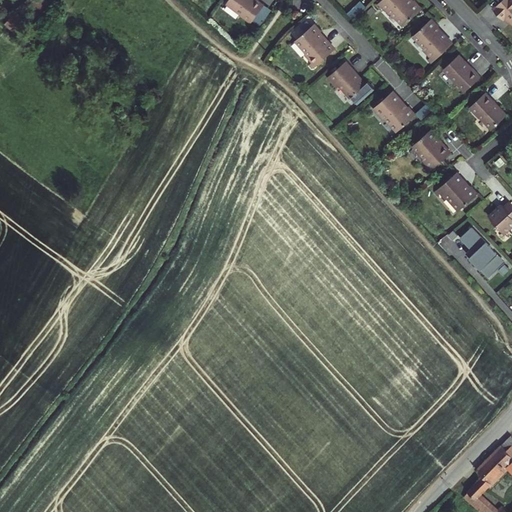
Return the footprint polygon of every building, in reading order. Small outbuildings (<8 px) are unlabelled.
[(228,0),(242,11),(241,12),(252,20),(266,1),(264,0),(228,0)] [(391,11),(394,9),(406,23),(426,4),(422,0),(380,0),(384,4),(391,11)] [(511,0),(500,0),(495,5),(506,16),(509,13),(511,15),(511,0)] [(438,25),(440,23),(442,21),(435,14),(417,31),(428,43),(426,45),(433,53),(436,57),(455,40),(444,28),(442,30),(438,25)] [(314,57),(319,62),(338,46),(327,34),(326,35),(321,29),(322,28),(324,26),(318,19),(299,35),(309,48),(308,49),(314,57)] [(459,76),(457,79),(466,88),(483,72),(474,62),(473,63),(461,50),(447,63),(459,76)] [(359,89),(369,81),(358,68),(359,67),(350,56),(330,74),(339,84),(342,82),(353,94),(359,89)] [(319,62),(314,57),(310,60),(315,66),(319,62)] [(371,78),(369,81),(359,89),(366,96),(378,86),(371,78)] [(482,114),(483,112),(495,125),(509,112),(498,99),(499,98),(489,87),(472,103),(482,114)] [(405,109),(401,104),(405,100),(395,88),(374,106),(384,118),(386,116),(398,130),(417,114),(409,105),(405,109)] [(434,125),(414,141),(426,154),(424,156),(429,162),(432,166),(452,149),(444,139),(442,141),(437,136),(440,134),(441,133),(434,125)] [(459,170),(439,187),(442,191),(447,197),(449,195),(460,208),(480,192),(473,183),(471,184),(469,186),(465,181),(467,179),(459,170)] [(511,202),(511,201),(506,206),(505,205),(499,210),(498,209),(490,216),(505,233),(511,226),(511,202)] [(473,224),(462,236),(472,245),(466,252),(493,276),(510,257),(473,224)] [(440,238),(449,248),(456,242),(447,232),(440,238)] [(505,449),(480,474),(486,480),(482,483),(490,492),(511,471),(511,511),(509,511),(507,510),(504,511),(498,511),(484,498),(475,490),(464,499),(476,511),(511,511),(511,451),(510,453),(505,449)] [(475,490),(484,498),(490,492),(482,483),(475,490)]
